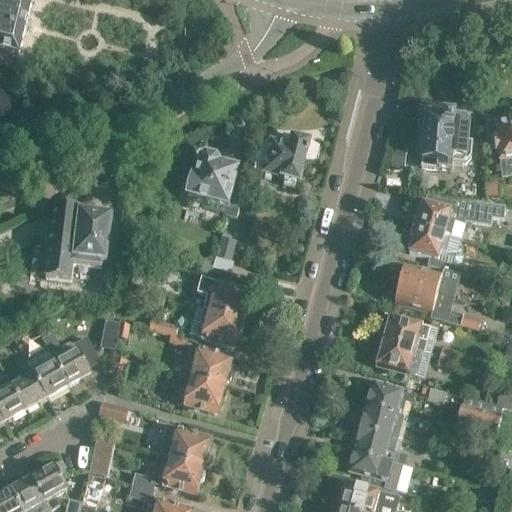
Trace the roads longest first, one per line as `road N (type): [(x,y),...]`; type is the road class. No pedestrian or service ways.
road 1 (residential): [(258,511),(402,0)]
road 2 (tertiary): [(0,194),(230,69),(296,0)]
